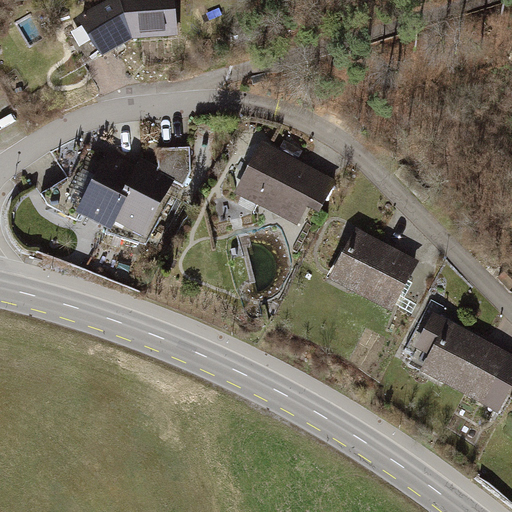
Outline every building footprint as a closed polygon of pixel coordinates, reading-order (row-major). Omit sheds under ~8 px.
[(109,0),(75,23),(96,60),(131,44),(176,43),(173,0),(109,0)] [(338,184),(259,145),(232,199),(299,232),(307,217),(319,223),(338,184)] [(140,172),(111,229),(144,247),(174,190),(182,193),(191,180),(190,154),(159,155),(157,173),(145,164),(140,172)] [(140,172),(105,158),(72,217),(108,236),(111,229),(140,172)] [(418,268),(353,234),(327,283),(392,317),(418,268)] [(511,396),(511,358),(428,315),(409,350),(428,359),(419,375),(501,417),(511,396)]
